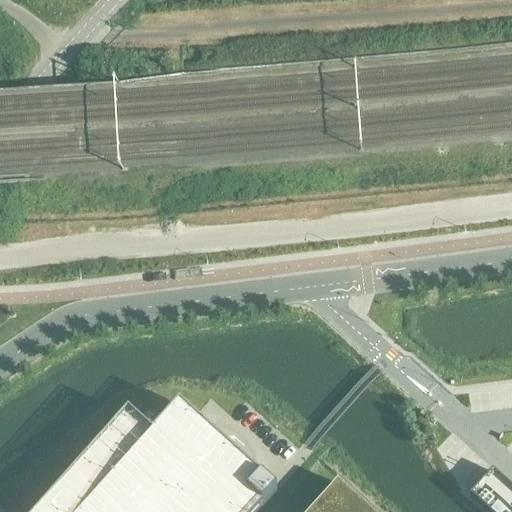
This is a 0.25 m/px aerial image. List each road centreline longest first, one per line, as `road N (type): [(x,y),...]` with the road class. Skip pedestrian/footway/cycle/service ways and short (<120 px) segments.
road 1 (unclassified): [(0,364),(84,314),(511,260)]
road 2 (unclassified): [(0,128),(114,0)]
